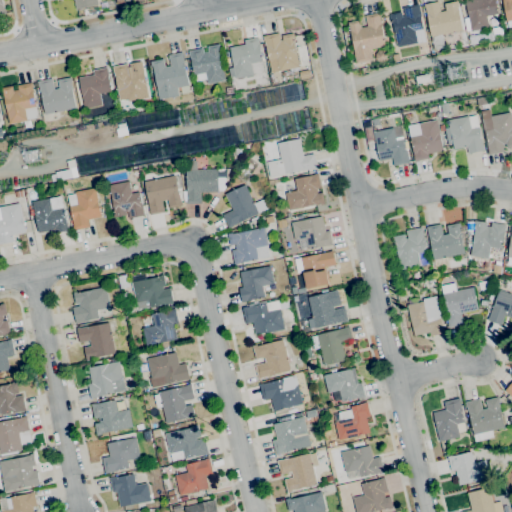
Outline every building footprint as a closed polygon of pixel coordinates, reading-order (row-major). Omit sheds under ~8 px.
[(76,9),(73,0),(96,0),(97,5),(76,9)] [(471,31),(465,0),(494,0),(498,14),(487,16),(489,28),(471,31)] [(511,27),(508,28),(507,21),(506,21),(501,0),(511,0),(511,27)] [(433,50),(424,5),(438,1),(440,12),(445,11),(444,4),(457,1),(458,4),(456,5),(462,30),(442,35),(444,48),(433,50)] [(397,47),(391,18),(390,18),(390,16),(401,13),(402,16),(404,16),(403,9),(418,5),(420,15),(419,15),(424,38),(416,40),(417,43),(397,47)] [(357,63),(349,27),(348,27),(347,22),(360,19),(362,28),(367,26),(365,16),(379,13),(380,17),(379,18),(385,46),(370,49),(372,60),(357,63)] [(270,73),(263,36),(279,33),(280,40),(282,40),(281,36),(294,34),(295,41),(294,41),(299,67),(270,73)] [(235,78),(229,48),(244,45),(244,40),(257,37),(262,65),(252,67),(252,63),(251,64),(253,75),(235,78)] [(208,84),(207,80),(195,82),(188,51),(202,48),(203,53),(208,52),(207,47),(219,44),(220,49),(218,49),(225,81),(208,84)] [(175,98),(175,96),(173,96),(171,89),(157,92),(151,62),(163,59),(165,67),(170,66),(168,55),(181,53),(190,93),(178,95),(179,98),(175,98)] [(128,102),(127,96),(120,97),(118,90),(117,91),(112,67),(127,63),(129,71),(142,69),(148,97),(128,102)] [(84,109),(81,92),(76,93),(75,86),(80,86),(78,78),(93,75),(92,70),(107,68),(111,91),(99,94),(102,105),(84,109)] [(417,84),(415,76),(428,74),(430,74),(430,76),(429,77),(429,79),(430,79),(431,81),(429,81),(417,84)] [(233,94),(229,76),(232,75),(233,81),(239,79),(241,87),(238,88),(239,92),(233,94)] [(45,115),(38,86),(37,82),(51,78),(54,89),(59,88),(57,80),(71,77),(72,82),(70,83),(75,108),(45,115)] [(9,124),(2,93),(1,93),(0,88),(12,86),(13,91),(18,90),(17,85),(31,83),(38,119),(9,124)] [(489,155),(488,151),(489,150),(484,131),(493,129),(490,116),(510,112),(511,121),(511,147),(506,148),(506,144),(503,144),(505,152),(489,155)] [(127,134),(124,117),(142,114),(146,130),(127,134)] [(468,154),(466,147),(453,149),(452,145),(448,146),(443,122),(448,121),(448,120),(468,116),(468,117),(476,115),(483,147),(484,151),(468,154)] [(414,161),(413,157),(414,157),(410,137),(408,126),(436,121),(443,151),(427,154),(428,158),(414,161)] [(16,135),(14,129),(23,127),(24,133),(16,135)] [(393,166),(392,158),(379,161),(373,132),(393,128),(396,140),(403,139),(407,158),(408,158),(409,163),(393,166)] [(270,178),(267,162),(270,162),(269,159),(274,158),(271,144),(277,142),(277,143),(299,139),(303,156),(313,154),(316,168),(313,169),(313,168),(284,174),(284,175),(270,178)] [(57,181),(55,172),(76,168),(78,177),(57,181)] [(186,205),(186,202),(183,202),(182,189),(186,189),(185,171),(217,169),(217,172),(224,171),(225,179),(217,179),(218,192),(200,193),(201,204),(186,205)] [(288,211),(284,193),(296,190),(296,189),(289,191),(287,183),(294,181),(294,179),(314,175),(314,174),(317,173),(320,188),(316,189),(317,194),(322,193),(324,205),(320,205),(320,204),(288,211)] [(150,215),(149,211),(150,211),(143,182),(175,175),(176,180),(178,180),(179,186),(177,187),(180,201),(181,201),(183,208),(169,211),(167,200),(162,201),(164,212),(150,215)] [(129,219),(127,211),(124,212),(125,216),(115,218),(108,186),(135,180),(138,193),(139,192),(144,215),(129,219)] [(228,228),(222,215),(232,210),(224,194),(245,185),(253,203),(263,199),(268,209),(258,213),(258,214),(232,226),(228,228)] [(74,230),(67,196),(75,194),(75,192),(95,188),(101,217),(87,220),(89,227),(74,230)] [(54,234),(53,230),(38,233),(32,202),(61,196),(68,231),(54,234)] [(0,244),(0,207),(20,203),(19,199),(26,198),(30,220),(23,222),(25,232),(12,235),(13,242),(0,244)] [(266,224),(264,217),(273,216),(274,222),(266,224)] [(308,250),(305,238),(295,240),(291,223),(321,216),(325,232),(329,231),(332,245),(328,246),(323,247),(323,246),(308,250)] [(499,260),(470,256),(475,224),(473,224),(474,221),(486,223),(485,226),(490,227),(491,223),(506,225),(505,229),(504,229),(504,234),(503,234),(501,249),(500,249),(499,260)] [(435,269),(427,231),(426,227),(440,224),(442,235),(448,234),(446,226),(459,223),(460,228),(459,228),(464,253),(446,257),(448,266),(435,269)] [(242,266),(241,263),(238,263),(238,264),(234,265),(231,250),(235,250),(234,244),(229,245),(227,234),(231,233),(232,234),(264,227),(268,245),(266,245),(269,257),(246,261),(247,265),(242,266)] [(400,270),(394,243),(392,237),(404,234),(405,239),(407,238),(406,231),(422,227),(423,232),(421,232),(426,252),(425,252),(428,263),(400,270)] [(306,289),(303,272),(297,273),(294,259),(329,251),(332,250),(335,265),(325,268),(329,284),(306,289)] [(500,274),(492,273),(494,265),(501,266),(500,274)] [(241,303),(238,288),(242,288),(239,273),(270,266),(273,284),(262,286),(264,297),(244,302),(245,302),(241,303)] [(119,284),(118,276),(124,275),(126,283),(119,284)] [(137,310),(131,282),(160,276),(160,275),(163,275),(165,286),(162,287),(163,289),(170,288),(173,304),(149,308),(148,300),(145,301),(146,308),(137,310)] [(444,291),(442,282),(448,281),(450,289),(444,291)] [(501,326),(487,321),(488,317),(489,318),(499,289),(501,283),(510,286),(508,293),(511,294),(511,318),(504,316),(501,326)] [(75,324),(72,307),(79,306),(78,304),(75,305),(73,292),(77,292),(77,293),(105,287),(109,308),(97,310),(98,319),(79,322),(79,323),(75,324)] [(448,327),(446,316),(442,293),(473,287),(478,310),(460,313),(463,324),(448,327)] [(303,331),(301,321),(312,318),(308,297),(303,298),(301,293),(308,292),(309,297),(333,292),(332,290),(337,289),(341,305),(339,306),(339,308),(344,307),(347,321),(303,331)] [(430,336),(429,332),(414,336),(407,305),(423,302),(422,299),(435,296),(444,333),(430,336)] [(261,337),(260,334),(255,335),(252,322),(245,324),(241,308),(245,307),(278,301),(284,329),(265,333),(266,336),(261,337)] [(0,336),(0,304),(4,303),(6,315),(2,316),(2,321),(7,320),(10,334),(0,336)] [(127,313),(125,306),(132,304),(134,311),(127,313)] [(162,347),(161,343),(145,346),(142,328),(153,326),(151,313),(175,309),(177,323),(173,324),(176,339),(168,341),(169,346),(162,347)] [(86,361),(83,348),(90,346),(89,341),(79,343),(76,328),(79,328),(79,329),(108,323),(115,354),(89,359),(89,360),(86,361)] [(323,366),(319,348),(313,350),(310,337),(316,336),(316,335),(343,328),(349,327),(352,341),(341,343),(345,361),(323,366)] [(0,371),(0,342),(7,341),(7,340),(11,340),(14,356),(6,357),(9,370),(0,371)] [(258,379),(254,365),(265,363),(264,357),(255,359),(252,346),(256,345),(256,346),(283,340),(290,371),(262,378),(258,379)] [(306,359),(304,349),(310,347),(312,358),(306,359)] [(151,387),(149,378),(152,378),(147,359),(176,352),(179,365),(185,363),(189,379),(186,380),(185,379),(178,381),(151,387)] [(311,371),(309,361),(315,360),(317,370),(311,371)] [(90,398),(87,383),(90,382),(87,368),(119,362),(125,391),(93,397),(93,398),(90,398)] [(341,402),(341,400),(334,402),(332,392),(327,393),(323,375),(336,372),(336,373),(354,368),(357,384),(361,383),(364,397),(362,398),(362,397),(356,398),(341,402)] [(310,380),(309,374),(318,372),(319,379),(310,380)] [(273,411),(270,398),(263,400),(258,384),(262,383),(263,385),(282,379),(295,375),(298,385),(297,385),(302,404),(273,411)] [(511,380),(503,390),(511,399),(511,380)] [(1,415),(0,411),(0,386),(12,384),(11,383),(16,382),(18,394),(14,395),(14,396),(22,395),(25,411),(1,415)] [(166,423),(162,407),(156,408),(153,396),(158,394),(158,393),(190,384),(194,398),(183,401),(185,406),(191,405),(195,418),(191,418),(191,417),(166,423)] [(475,442),(466,407),(465,402),(479,399),(482,410),(487,408),(485,401),(498,397),(499,403),(498,403),(504,428),(491,431),(493,437),(475,442)] [(439,442),(433,413),(445,409),(443,402),(459,398),(460,402),(462,410),(461,411),(464,422),(466,431),(458,433),(459,437),(439,442)] [(96,436),(93,424),(99,423),(98,418),(93,419),(90,404),(95,403),(95,404),(115,400),(115,402),(123,400),(125,410),(128,410),(132,427),(101,434),(101,435),(96,436)] [(338,440),(334,423),(335,422),(333,414),(351,409),(350,406),(363,403),(367,402),(370,417),(365,418),(369,432),(361,434),(361,435),(338,440)] [(306,418),(305,412),(315,409),(316,416),(306,418)] [(0,454),(0,421),(21,418),(21,417),(26,416),(29,431),(18,433),(21,450),(0,454)] [(275,455),(272,441),(276,439),(273,424),(303,417),(310,446),(279,454),(275,455)] [(171,462),(165,434),(193,427),(193,426),(197,425),(200,437),(196,438),(196,440),(204,439),(207,454),(203,455),(184,459),(171,462)] [(153,438),(152,431),(159,429),(161,436),(153,438)] [(104,474),(101,458),(109,456),(106,443),(135,438),(139,458),(127,461),(128,469),(108,473),(104,474)] [(359,478),(357,470),(345,473),(340,453),(369,446),(372,458),(380,457),(383,473),(379,474),(379,473),(371,475),(359,478)] [(458,486),(455,470),(450,471),(447,457),(451,456),(471,452),(474,463),(485,460),(489,478),(458,486)] [(287,493),(284,480),(292,478),(290,472),(280,475),(276,460),(281,459),(281,461),(309,453),(309,454),(315,453),(318,465),(312,467),(317,484),(292,491),(292,492),(287,493)] [(4,492),(1,479),(2,479),(0,467),(0,460),(26,456),(26,455),(33,454),(35,466),(32,466),(33,471),(36,470),(39,485),(4,492)] [(179,496),(174,475),(187,472),(185,464),(204,459),(209,458),(213,474),(205,476),(208,489),(179,496)] [(137,510),(136,504),(120,507),(116,492),(112,493),(109,478),(113,477),(113,478),(133,474),(135,486),(146,483),(150,501),(141,503),(143,509),(137,510)] [(372,511),(355,511),(352,498),(363,495),(361,484),(381,479),(384,478),(388,492),(383,493),(385,498),(389,497),(392,508),(388,509),(387,508),(372,511)] [(327,494),(325,488),(332,485),(334,491),(327,494)] [(463,511),(471,510),(467,493),(489,487),(494,511),(463,511)] [(169,504),(167,492),(173,490),(174,495),(176,495),(177,502),(169,504)] [(0,511),(0,498),(6,498),(30,493),(33,492),(36,507),(32,508),(33,511),(36,511),(0,511)] [(293,511),(293,510),(288,511),(285,499),(290,498),(290,500),(321,492),(325,510),(325,511),(293,511)] [(184,511),(183,507),(186,506),(185,501),(195,499),(196,504),(214,500),(217,511),(184,511)]
